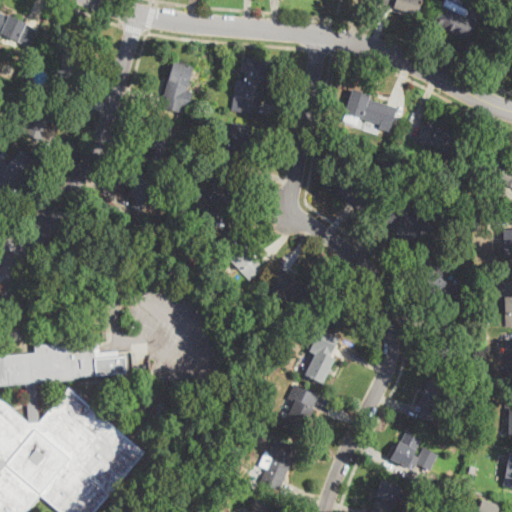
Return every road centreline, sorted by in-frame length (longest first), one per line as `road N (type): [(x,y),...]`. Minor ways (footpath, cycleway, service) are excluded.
road 1 (residential): [(324,511),(388,369),(395,333),(387,292),(369,265),(289,211),(322,33)]
road 2 (residential): [(103,0),(181,21),(352,38),(511,110)]
road 3 (residential): [(0,258),(47,224),(79,183),(141,14)]
